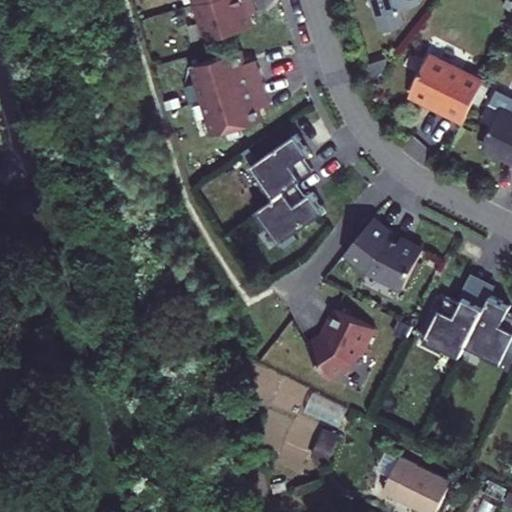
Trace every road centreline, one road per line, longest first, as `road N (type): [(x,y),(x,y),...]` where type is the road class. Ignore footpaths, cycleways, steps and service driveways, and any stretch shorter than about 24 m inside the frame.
road 1 (residential): [(315,0),(350,106),(395,164)]
road 2 (residential): [(294,287),(395,164)]
road 3 (residential): [(395,164),(511,226)]
